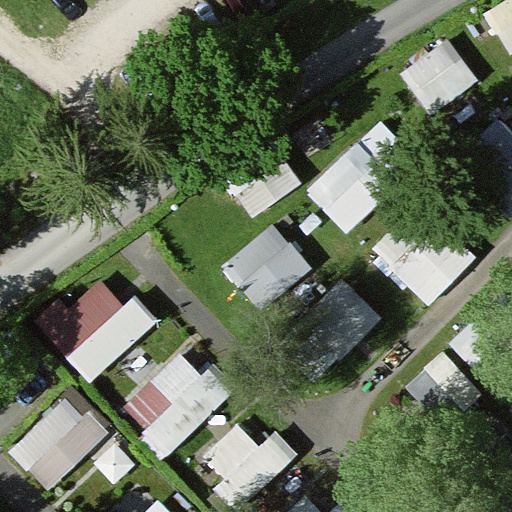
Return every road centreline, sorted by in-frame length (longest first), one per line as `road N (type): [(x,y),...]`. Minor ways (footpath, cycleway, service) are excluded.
road 1 (unclassified): [(0,306),(307,78),(446,0)]
road 2 (unknown): [(114,100),(205,0)]
